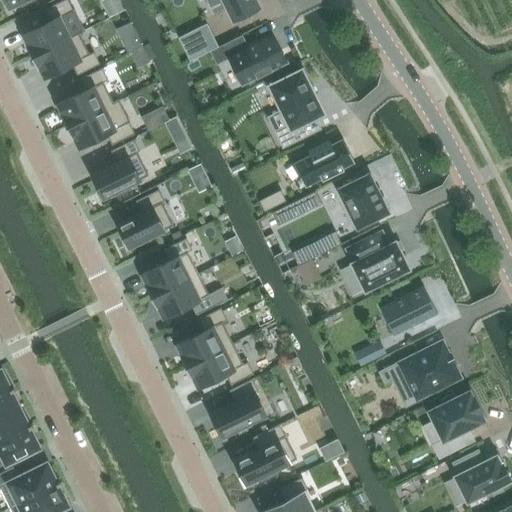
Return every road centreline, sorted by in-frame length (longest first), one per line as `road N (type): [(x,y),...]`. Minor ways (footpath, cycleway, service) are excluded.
road 1 (residential): [(0,79),(216,511)]
road 2 (tertiary): [(511,270),(436,119),(359,0)]
road 3 (residential): [(104,511),(0,308)]
